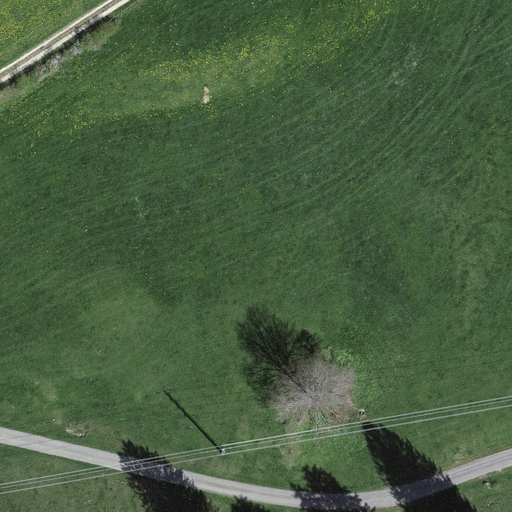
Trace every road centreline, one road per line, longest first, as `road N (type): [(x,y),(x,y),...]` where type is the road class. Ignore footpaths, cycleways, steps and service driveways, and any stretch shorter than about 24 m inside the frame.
road 1 (residential): [(0,439),(269,500),(346,507),(396,502),(511,462)]
road 2 (track): [(0,80),(119,0)]
